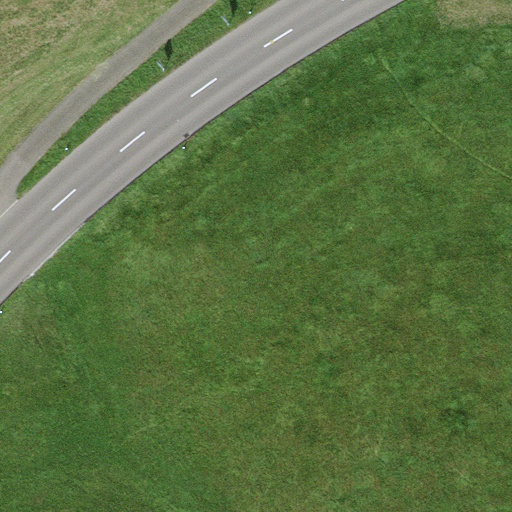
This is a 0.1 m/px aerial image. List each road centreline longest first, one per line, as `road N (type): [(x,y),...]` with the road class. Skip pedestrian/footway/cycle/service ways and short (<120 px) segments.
road 1 (tertiary): [(351,0),(116,154),(0,265)]
road 2 (track): [(204,0),(96,87),(0,195)]
